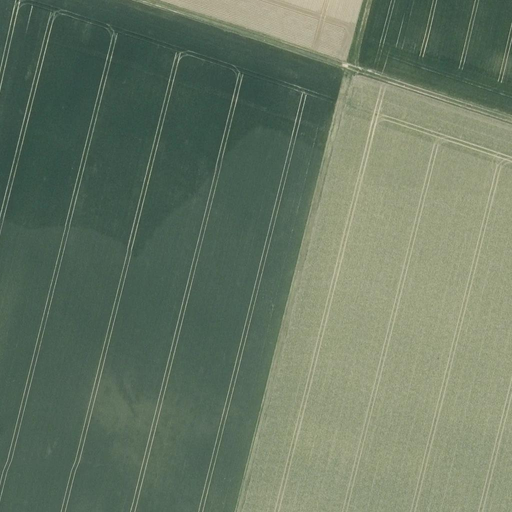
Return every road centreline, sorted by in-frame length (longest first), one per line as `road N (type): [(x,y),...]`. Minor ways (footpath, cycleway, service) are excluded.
road 1 (track): [(246,511),(372,0)]
road 2 (track): [(511,125),(125,0)]
